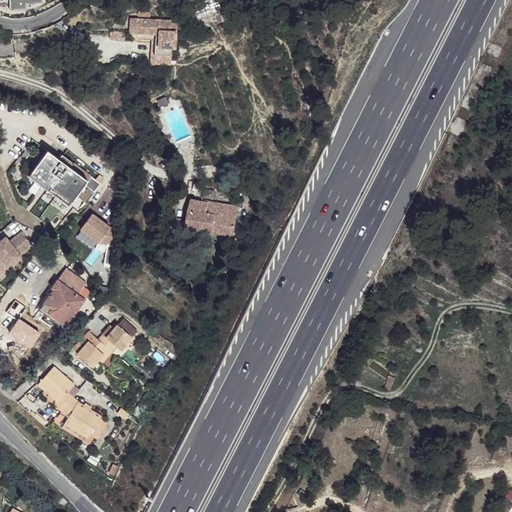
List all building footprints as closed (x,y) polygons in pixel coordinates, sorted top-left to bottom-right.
[(196,0),(191,2),(198,19),(222,10),(217,0),(196,0)] [(138,20),(130,19),(130,32),(137,33),(138,20)] [(175,21),(138,20),(137,33),(155,34),(155,40),(155,55),(171,56),(171,48),(175,47),(175,31),(175,21)] [(125,33),(110,31),(109,37),(124,39),(125,33)] [(58,156),(47,147),(30,170),(69,201),(87,178),(79,172),(69,165),(58,156)] [(73,160),(61,151),(58,156),(69,165),(73,160)] [(90,174),(82,168),(79,172),(87,178),(90,174)] [(69,201),(30,170),(28,173),(67,204),(69,201)] [(202,178),(195,179),(198,189),(205,188),(202,178)] [(205,203),(193,202),(187,229),(236,233),(240,203),(210,202),(210,200),(205,200),(205,203)] [(92,209),(79,225),(106,248),(120,233),(92,209)] [(1,237),(0,238),(0,269),(17,255),(16,254),(28,243),(17,231),(5,242),(1,237)] [(56,264),(66,266),(68,257),(58,255),(56,264)] [(56,310),(71,325),(91,303),(67,281),(62,286),(65,288),(53,301),(58,306),(56,310)] [(46,309),(67,330),(71,325),(56,310),(58,306),(53,301),(46,309)] [(122,352),(126,356),(131,350),(138,344),(125,329),(112,341),(122,352)] [(102,342),(116,357),(122,352),(112,341),(108,337),(102,342)] [(102,342),(97,347),(107,357),(111,363),(116,357),(102,342)] [(80,355),(94,369),(100,363),(107,357),(97,347),(93,343),(80,355)] [(122,352),(116,357),(125,366),(136,355),(131,350),(126,356),(122,352)] [(107,357),(100,363),(105,368),(111,363),(107,357)] [(57,367),(40,385),(47,392),(60,403),(70,393),(77,386),(57,367)] [(393,383),(387,381),(383,393),(388,395),(393,383)] [(60,403),(56,407),(62,412),(74,398),(70,393),(60,403)] [(62,412),(69,417),(78,404),(79,402),(74,398),(62,412)] [(69,417),(65,424),(80,433),(90,439),(102,419),(78,404),(69,417)] [(65,424),(63,428),(78,437),(80,433),(65,424)]
